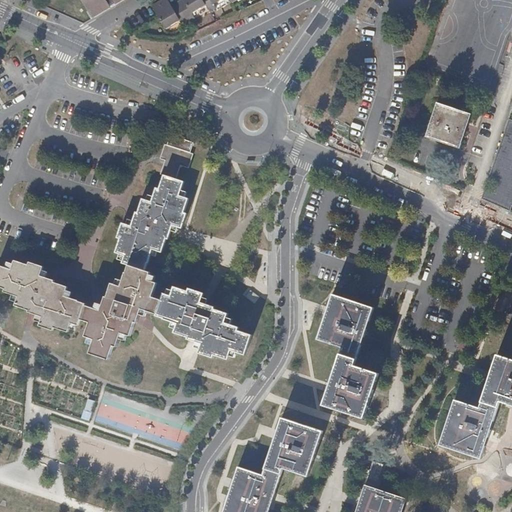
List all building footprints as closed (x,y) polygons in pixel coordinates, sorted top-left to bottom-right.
[(78,0),(89,18),(121,0),(78,0)] [(177,28),(184,23),(174,6),(169,9),(168,7),(163,0),(161,0),(148,8),(156,22),(155,22),(160,31),(174,23),(177,28)] [(174,6),(184,23),(190,20),(187,15),(202,7),(197,0),(178,0),(179,0),(180,3),(174,6)] [(197,0),(202,7),(206,13),(211,11),(208,6),(218,0),(197,0)] [(474,113),(438,101),(426,136),(461,149),(468,128),(474,113)] [(481,200),(511,212),(511,208),(511,118),(509,118),(489,177),(499,181),(496,191),(486,187),(484,191),(481,200)] [(123,265),(129,267),(143,272),(146,263),(149,264),(153,251),(161,254),(167,239),(169,240),(172,232),(174,226),(183,229),(188,215),(184,213),(188,199),(180,197),(185,183),(177,180),(182,167),(190,170),(195,156),(191,155),(194,145),(172,137),(168,147),(166,146),(161,161),(166,162),(161,177),(164,178),(160,191),(157,190),(153,204),(144,202),(140,214),(137,214),(135,221),(132,227),(123,224),(118,239),(121,240),(115,254),(125,257),(123,265)] [(143,272),(129,267),(126,275),(125,274),(120,288),(112,285),(107,299),(105,298),(102,307),(101,312),(86,307),(86,306),(64,299),(67,290),(54,285),(55,283),(41,278),(43,273),(44,269),(30,264),(29,267),(15,262),(11,272),(0,267),(0,289),(5,291),(4,294),(18,299),(16,307),(29,311),(28,314),(42,319),(39,327),(53,332),(54,329),(68,334),(71,325),(78,328),(80,322),(89,324),(85,338),(87,339),(85,345),(91,347),(88,355),(108,362),(114,347),(117,348),(122,334),(130,337),(135,324),(138,325),(140,319),(142,311),(157,316),(162,301),(158,300),(153,298),(158,285),(149,282),(151,274),(143,272)] [(162,301),(157,316),(157,318),(178,325),(175,334),(189,339),(188,341),(195,343),(202,345),(199,354),(213,359),(214,356),(228,361),(231,352),(245,357),(252,338),(238,333),(238,329),(225,325),(228,316),(214,312),(215,309),(208,307),(202,305),(204,297),(190,292),(189,295),(175,290),(172,299),(164,296),(162,301)] [(341,348),(359,354),(366,335),(374,310),(333,296),(328,312),(318,340),(341,348)] [(322,407),(365,420),(374,394),(380,374),(355,366),(359,354),(341,348),(328,389),(322,407)] [(511,362),(495,357),(489,375),(481,398),(476,411),(453,403),(438,446),(479,461),(486,441),(499,404),(511,408),(511,362)] [(322,434),(281,419),(276,435),(262,477),(238,469),(228,499),(222,511),(268,511),(273,498),(283,470),(306,478),(322,434)] [(372,463),(367,479),(375,482),(381,467),(372,463)] [(402,511),(407,498),(366,484),(360,503),(356,511),(402,511)]
